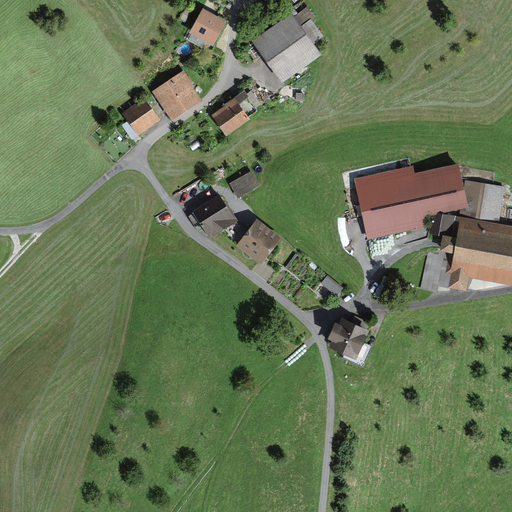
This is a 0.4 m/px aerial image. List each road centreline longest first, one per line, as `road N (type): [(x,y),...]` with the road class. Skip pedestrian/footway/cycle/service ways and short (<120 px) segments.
road 1 (unclassified): [(322,511),(331,389),(315,331),(192,232),(135,153)]
road 2 (unclassified): [(135,153),(217,89),(233,0)]
road 3 (unclassified): [(135,153),(53,220),(0,230)]
